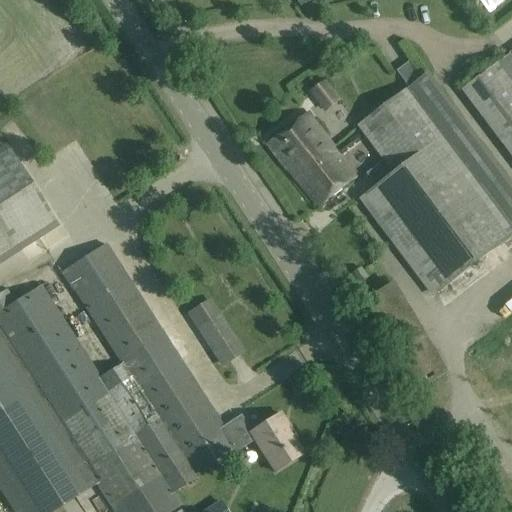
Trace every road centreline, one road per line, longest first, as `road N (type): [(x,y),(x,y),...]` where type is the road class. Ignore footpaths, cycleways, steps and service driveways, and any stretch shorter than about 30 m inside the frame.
road 1 (tertiary): [(450,511),(112,0)]
road 2 (track): [(511,307),(459,342),(453,422),(415,458)]
